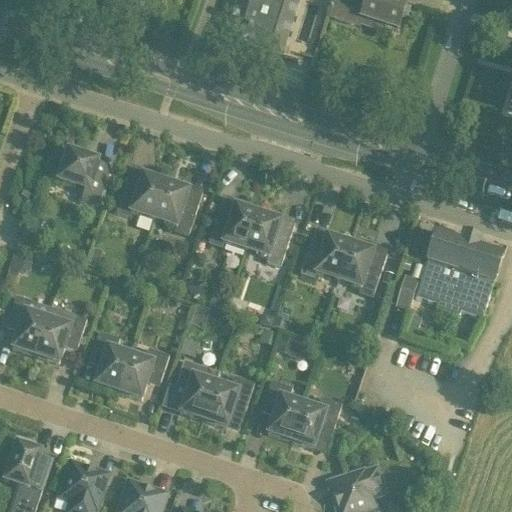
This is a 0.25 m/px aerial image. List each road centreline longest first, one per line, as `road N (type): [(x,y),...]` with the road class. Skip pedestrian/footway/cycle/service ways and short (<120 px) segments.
road 1 (primary): [(420,159),(0,24)]
road 2 (unclassified): [(408,201),(34,84)]
road 3 (unclassified): [(254,481),(0,399)]
road 4 (unclassified): [(420,159),(466,0)]
